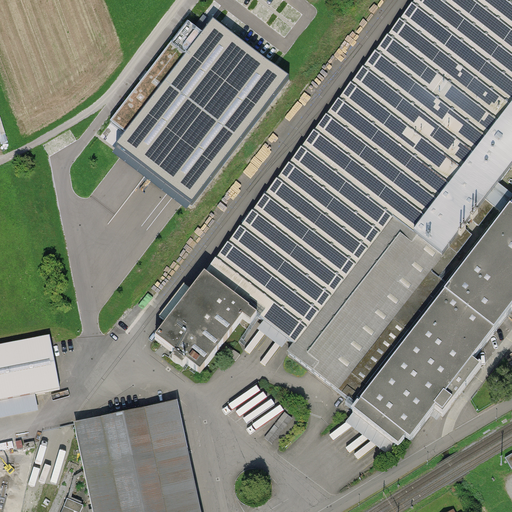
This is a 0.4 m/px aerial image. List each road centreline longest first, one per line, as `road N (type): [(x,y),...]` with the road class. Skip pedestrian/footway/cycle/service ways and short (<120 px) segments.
road 1 (track): [(184,0),(106,102),(0,161)]
road 2 (residential): [(331,511),(511,403)]
road 3 (unknown): [(203,406),(255,368),(312,392)]
